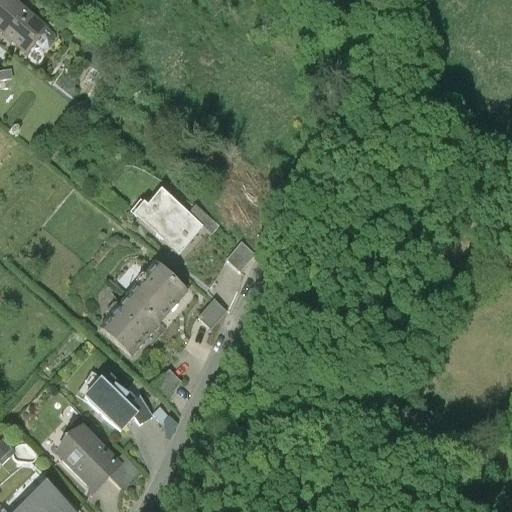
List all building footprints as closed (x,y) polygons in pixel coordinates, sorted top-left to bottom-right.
[(53,37),(7,0),(0,0),(0,31),(26,53),(34,43),(42,49),(49,49),(54,43),(53,37)] [(187,218),(160,195),(146,212),(142,208),(132,221),(178,259),(202,230),(187,218)] [(196,208),(187,218),(202,230),(210,237),(218,227),(196,208)] [(154,269),(126,302),(158,329),(186,297),(154,269)] [(132,360),(158,329),(126,302),(99,333),(132,360)] [(213,305),(196,324),(209,334),(225,316),(213,305)] [(179,388),(167,378),(151,396),(162,406),(179,388)] [(134,406),(108,382),(101,390),(98,388),(83,404),(119,438),(132,424),(137,433),(150,424),(137,404),(134,406)] [(114,470),(80,437),(74,443),(68,444),(63,449),(63,455),(65,458),(60,464),(91,494),(114,470)] [(64,511),(46,493),(26,511),(64,511)]
